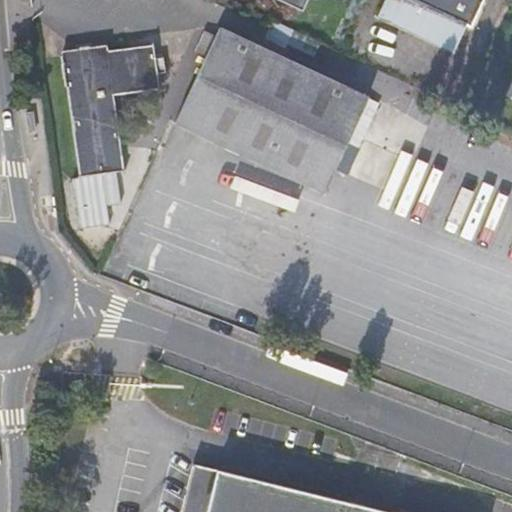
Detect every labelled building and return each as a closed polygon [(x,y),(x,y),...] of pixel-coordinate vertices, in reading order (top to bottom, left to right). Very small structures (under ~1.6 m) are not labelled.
[(279,0),(303,11),(307,0),(279,0)] [(482,0),(386,0),(378,18),(453,53),(461,34),(466,36),(482,0)] [(293,30),(273,20),(264,39),(286,48),(293,30)] [(219,27),(175,123),(323,192),(334,167),(346,173),(378,102),(219,27)] [(78,177),(123,171),(113,97),(159,91),(157,74),(166,73),(164,58),(155,59),(153,42),(108,48),(108,49),(62,55),(65,86),(67,86),(78,177)] [(62,55),(108,49),(108,48),(108,45),(61,51),(62,55)] [(511,76),(502,98),(511,102),(511,76)] [(41,137),(39,119),(32,120),(34,138),(41,137)] [(390,511),(193,463),(180,511),(390,511)]
